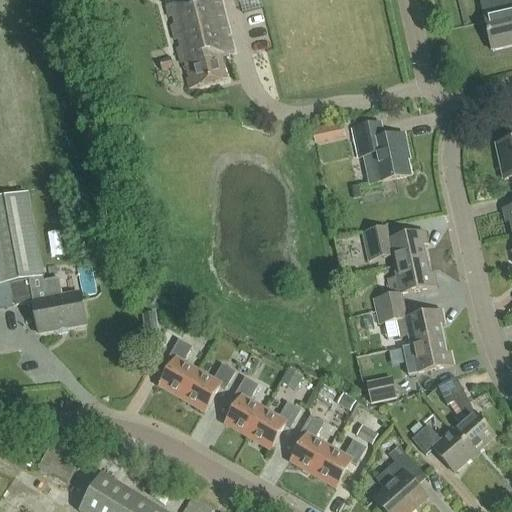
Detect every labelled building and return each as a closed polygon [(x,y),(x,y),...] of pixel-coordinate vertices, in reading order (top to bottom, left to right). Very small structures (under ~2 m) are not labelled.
[(222,58),(233,56),(219,0),(206,0),(169,9),(183,65),(185,64),(192,90),(227,81),(222,58)] [(493,52),(511,47),(511,12),(485,19),(493,52)] [(172,70),(169,59),(158,62),(161,73),(172,70)] [(330,143),(344,140),(341,124),(326,128),(330,143)] [(367,187),(411,178),(407,162),(410,161),(405,137),(384,141),(380,125),(350,131),(356,160),(361,159),(367,187)] [(511,143),(497,147),(504,181),(511,179),(511,143)] [(353,199),(361,198),(359,188),(351,189),(353,199)] [(0,311),(17,308),(34,305),(39,335),(87,327),(81,295),(61,299),(58,281),(39,284),(38,280),(44,279),(28,193),(0,198),(0,311)] [(511,229),(511,209),(503,211),(506,226),(511,225),(511,229)] [(393,269),(427,262),(424,250),(429,248),(426,234),(391,241),(388,230),(364,234),(369,264),(392,259),(393,269)] [(379,313),(405,308),(402,296),(438,289),(435,274),(429,275),(427,262),(393,269),(396,280),(388,281),(392,297),(377,300),(379,313)] [(412,347),(443,341),(441,327),(445,326),(442,312),(407,320),(405,308),(379,313),(381,325),(397,322),(401,339),(409,337),(412,347)] [(158,340),(156,314),(143,315),(145,341),(158,340)] [(182,402),(198,374),(184,366),(193,349),(180,341),(169,360),(175,363),(160,389),(182,402)] [(443,341),(412,347),(403,349),(409,378),(454,368),(451,354),(447,355),(443,341)] [(198,374),(182,402),(205,415),(220,389),(226,392),(236,375),(222,367),(213,382),(198,374)] [(365,384),(369,406),(395,401),(390,379),(365,384)] [(454,433),(475,457),(496,439),(474,415),(457,380),(438,389),(448,408),(449,407),(462,425),(454,433)] [(248,440),(264,412),(250,404),(259,388),(246,381),(236,398),(241,401),(226,427),(248,440)] [(264,412),(248,440),(270,452),(285,427),(290,430),(300,413),(287,405),(279,421),(264,412)] [(314,478),(329,450),(315,441),(324,426),(311,418),(301,436),(306,439),(291,465),(314,478)] [(475,457),(454,433),(442,444),(428,428),(424,432),(417,424),(409,431),(416,439),(413,442),(427,458),(434,452),(455,475),(475,457)] [(380,444),(384,432),(366,426),(362,439),(380,444)] [(68,487),(86,455),(55,438),(37,471),(68,487)] [(329,450),(314,478),(336,490),(350,464),(358,468),(367,451),(353,443),(345,458),(329,450)] [(383,511),(413,511),(426,501),(412,485),(422,476),(405,457),(377,482),(386,492),(375,502),(383,511)] [(155,511),(101,479),(81,511),(155,511)] [(212,511),(193,501),(185,511),(212,511)]
